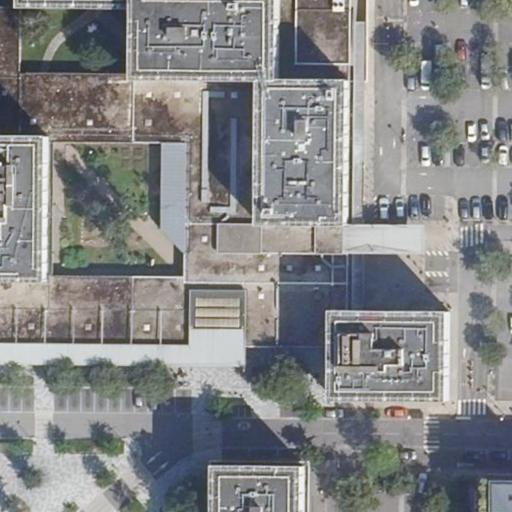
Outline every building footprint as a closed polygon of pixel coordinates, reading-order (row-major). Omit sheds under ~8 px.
[(0,35),(0,115),(209,115),(210,224),(255,224),(347,224),(347,81),(347,24),(346,0),(18,0),(18,36),(0,35)] [(362,23),(347,24),(347,81),(347,224),(363,223),(362,23)] [(49,140),(0,139),(0,365),(215,374),(249,375),(245,282),(202,282),(49,281),(49,140)] [(442,251),(441,223),(363,223),(347,224),(348,251),(363,251),(442,251)] [(255,224),(210,224),(210,252),(348,251),(347,224),(255,224)] [(348,251),(210,252),(202,282),(263,280),(256,353),(339,348),(332,398),(450,398),(450,311),(364,311),(348,311),(348,251)] [(363,251),(348,251),(348,311),(364,311),(363,251)] [(303,511),(304,467),(215,465),(214,511),(303,511)] [(511,511),(511,479),(457,479),(457,511),(511,511)]
